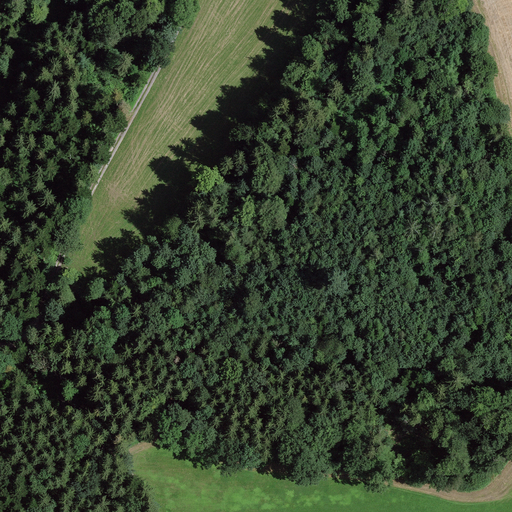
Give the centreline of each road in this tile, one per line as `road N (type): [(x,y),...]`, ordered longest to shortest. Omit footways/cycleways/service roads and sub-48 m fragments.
road 1 (track): [(0,348),(35,329),(83,200),(192,0)]
road 2 (track): [(42,315),(62,401),(125,478),(114,511)]
